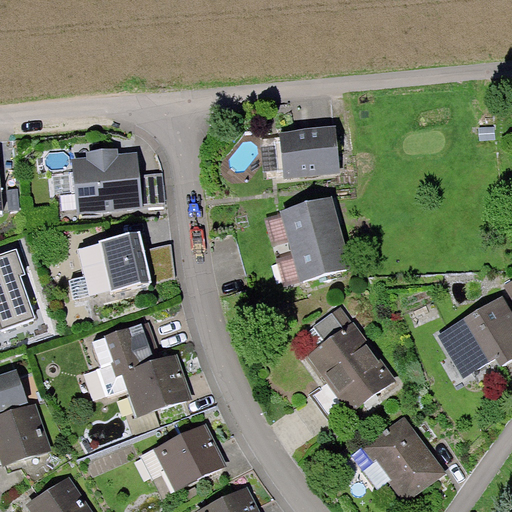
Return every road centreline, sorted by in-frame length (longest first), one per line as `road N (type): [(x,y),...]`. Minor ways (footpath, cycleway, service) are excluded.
road 1 (residential): [(310,511),(224,371),(196,258),(176,103)]
road 2 (residential): [(176,103),(511,66)]
road 3 (residential): [(0,120),(176,103)]
